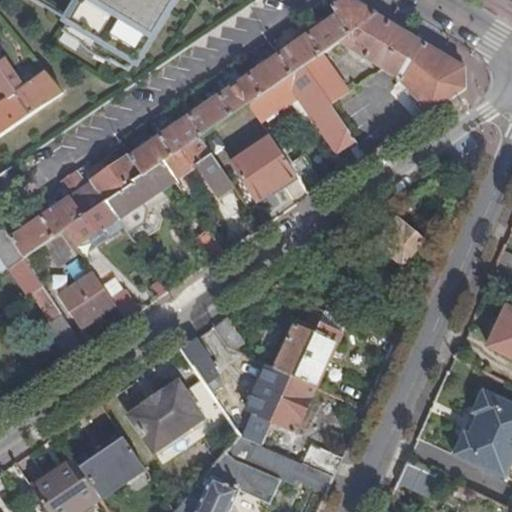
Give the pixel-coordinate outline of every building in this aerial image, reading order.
[(35,0),(71,21),(70,22),(140,64),(178,0),(35,0)] [(353,35),(380,16),(362,5),(353,0),(345,0),(334,8),(339,16),(353,35)] [(324,55),(341,43),(353,35),(339,16),(309,37),(322,56),(324,55)] [(402,81),(432,114),(468,89),(466,67),(428,44),(410,34),(380,16),(353,35),(341,43),(397,78),(394,82),(399,86),(402,81)] [(309,37),(280,56),(294,76),(307,66),(322,56),(309,37)] [(307,66),(334,106),(350,94),(324,55),(322,56),(307,66)] [(280,56),(250,77),(264,96),(294,76),(280,56)] [(9,80),(0,66),(0,88),(1,88),(5,90),(12,99),(0,107),(0,136),(1,138),(34,115),(9,80)] [(264,96),(251,105),(261,120),(282,105),(285,109),(301,98),(340,153),(358,141),(334,106),(307,66),(294,76),(264,96)] [(64,93),(47,74),(26,90),(15,76),(9,80),(34,115),(64,93)] [(250,77),(221,97),(234,116),(251,105),(264,96),(250,77)] [(221,97),(191,118),(204,137),(234,116),(221,97)] [(191,118),(161,138),(174,157),(202,138),(204,137),(191,118)] [(132,158),(145,177),(165,163),(174,157),(161,138),(132,158)] [(174,157),(165,163),(177,182),(200,166),(220,197),(235,187),(202,138),(174,157)] [(259,201),(297,174),(293,167),(273,138),(234,164),(259,201)] [(63,183),(74,200),(86,218),(108,203),(145,177),(132,158),(129,157),(88,185),(79,171),(63,183)] [(297,174),(312,196),(326,187),(306,158),(293,167),(297,174)] [(145,177),(108,203),(119,219),(130,235),(146,224),(149,211),(145,204),(157,195),(177,182),(165,163),(145,177)] [(74,200),(43,220),(56,238),(67,230),(86,218),(74,200)] [(86,218),(67,230),(78,247),(119,219),(108,203),(86,218)] [(43,220),(13,241),(26,259),(31,256),(56,238),(43,220)] [(399,221),(379,245),(405,267),(425,243),(399,221)] [(13,241),(6,230),(0,233),(0,251),(12,269),(26,259),(13,241)] [(196,239),(213,263),(226,255),(210,230),(196,239)] [(511,271),(511,254),(504,251),(493,275),(508,282),(511,271)] [(31,256),(26,259),(45,288),(54,281),(38,258),(34,261),(31,256)] [(117,306),(95,274),(72,290),(68,285),(61,290),(64,295),(63,296),(85,327),(117,306)] [(63,315),(45,288),(35,294),(54,322),(63,315)] [(117,306),(127,322),(135,317),(124,300),(117,306)] [(314,308),(307,327),(319,332),(327,313),(314,308)] [(511,311),(508,309),(490,347),(511,357),(511,311)] [(297,380),(318,389),(342,335),(334,330),(339,318),(327,313),(319,332),(317,337),(297,380)] [(87,349),(63,315),(54,322),(50,324),(57,333),(51,337),(68,362),(87,349)] [(230,319),(215,330),(229,350),(234,353),(246,344),(230,319)] [(298,323),(296,327),(317,337),(319,332),(307,327),(298,323)] [(296,327),(276,371),(294,379),(297,380),(317,337),(296,327)] [(198,341),(182,353),(198,375),(207,368),(201,360),(203,350),(198,341)] [(247,439),(264,446),(271,430),(294,379),(276,371),(269,367),(250,412),(258,415),(247,439)] [(294,379),(271,430),(275,432),(279,425),(298,433),(318,389),(297,380),(294,379)] [(165,397),(180,385),(176,380),(128,413),(133,419),(149,408),(147,406),(163,395),(165,397)] [(192,403),(209,391),(203,382),(186,394),(192,403)] [(205,420),(192,403),(186,394),(180,385),(165,397),(163,395),(147,406),(149,408),(133,419),(157,454),(205,420)] [(511,472),(511,404),(486,392),(476,415),(481,417),(472,437),(467,434),(457,457),(509,479),(511,472)] [(208,424),(205,420),(157,454),(160,458),(208,424)] [(75,460),(76,461),(101,500),(103,502),(147,470),(119,430),(75,460)] [(297,481),(329,495),(336,479),(304,465),(264,446),(247,439),(242,437),(191,498),(220,511),(231,511),(242,492),(272,506),(283,481),(295,486),(297,481)] [(304,465),(336,479),(345,460),(313,445),(304,465)] [(76,461),(34,490),(49,511),(85,511),(101,500),(76,461)] [(441,478),(409,463),(400,484),(432,498),(441,478)] [(179,511),(220,511),(191,498),(179,511)]
